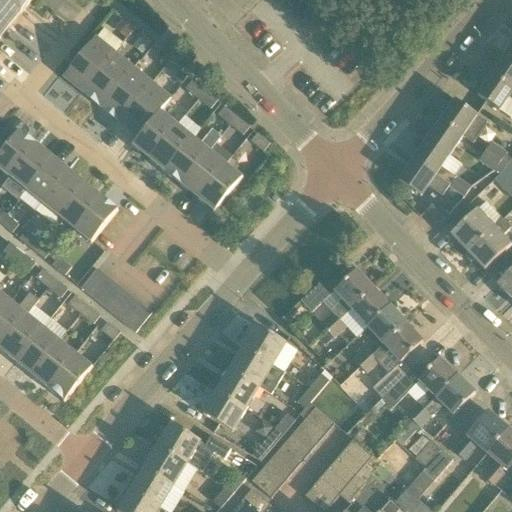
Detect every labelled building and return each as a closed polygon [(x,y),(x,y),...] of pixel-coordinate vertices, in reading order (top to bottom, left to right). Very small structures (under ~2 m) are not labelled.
[(22,15),(3,0),(0,0),(0,23),(9,31),(22,15)] [(3,0),(22,15),(34,0),(3,0)] [(127,39),(136,28),(126,20),(117,31),(127,39)] [(0,23),(0,42),(5,36),(9,31),(0,23)] [(143,36),(133,48),(142,56),(152,44),(143,36)] [(115,54),(114,53),(96,39),(64,79),(83,94),(115,54)] [(174,60),(164,51),(157,61),(166,69),(174,60)] [(102,109),(134,70),(115,54),(83,94),(102,109)] [(492,78),(511,89),(511,61),(506,57),(498,70),(492,78)] [(121,125),(153,85),(134,70),(102,109),(121,125)] [(178,84),(182,87),(189,79),(181,73),(178,77),(178,84)] [(511,121),(511,89),(492,78),(478,98),(511,121)] [(187,91),(198,100),(205,92),(194,83),(187,91)] [(121,125),(134,135),(140,140),(162,113),(172,100),(153,85),(121,125)] [(205,92),(198,100),(212,111),(218,103),(205,92)] [(487,124),(478,117),(456,102),(442,123),(464,138),(474,145),(487,124)] [(219,117),(232,127),(238,119),(226,109),(219,117)] [(149,162),(178,126),(162,113),(140,140),(133,148),(149,162)] [(178,126),(149,162),(163,172),(166,175),(194,140),(201,131),(185,118),(178,126)] [(238,119),(232,127),(244,137),(251,129),(238,119)] [(428,143),(450,158),(464,138),(442,123),(428,143)] [(222,139),(220,137),(214,132),(202,146),(194,140),(166,175),(182,188),(217,145),(222,139)] [(0,171),(10,180),(37,146),(20,133),(9,146),(0,138),(0,171)] [(271,146),(259,136),(252,144),(265,154),(271,146)] [(450,188),(465,199),(471,189),(442,170),(450,158),(428,143),(414,163),(450,188)] [(486,153),(506,167),(510,160),(506,157),(508,155),(492,144),(486,153)] [(198,201),(227,166),(232,158),(217,145),(182,188),(198,201)] [(10,180),(26,193),(53,159),(37,146),(10,180)] [(500,176),(506,167),(486,153),(479,163),(500,176)] [(70,173),(53,159),(26,193),(42,206),(70,173)] [(511,161),(510,160),(506,167),(500,176),(495,182),(504,191),(511,182),(511,161)] [(429,188),(443,199),(450,188),(414,163),(400,184),(422,199),(429,188)] [(244,180),(227,166),(198,201),(215,215),(244,180)] [(70,173),(42,206),(59,219),(86,186),(70,173)] [(75,232),(102,199),(86,186),(59,219),(75,232)] [(456,195),(450,190),(446,196),(452,200),(456,195)] [(75,232),(92,245),(95,241),(118,212),(102,199),(75,232)] [(451,237),(468,255),(503,221),(486,203),(451,237)] [(448,218),(436,204),(428,212),(440,225),(448,218)] [(7,217),(1,225),(13,235),(19,227),(7,217)] [(503,221),(468,255),(485,273),(511,247),(503,238),(511,230),(503,221)] [(20,241),(33,251),(39,243),(27,233),(20,241)] [(52,253),(39,243),(33,251),(45,261),(52,253)] [(4,254),(8,257),(4,263),(12,270),(17,264),(23,256),(11,246),(4,254)] [(29,274),(36,266),(23,256),(17,264),(29,274)] [(60,259),(53,268),(65,278),(72,270),(60,259)] [(91,299),(107,279),(97,271),(82,291),(91,299)] [(37,280),(49,290),(55,282),(43,272),(37,280)] [(511,272),(498,286),(511,299),(511,272)] [(343,302),(331,313),(334,316),(322,327),(329,335),(341,323),(352,313),(375,291),(358,273),(335,294),(343,302)] [(100,306),(116,286),(107,279),(91,299),(100,306)] [(68,292),(55,282),(49,290),(61,300),(68,292)] [(109,313),(125,293),(116,286),(100,306),(109,313)] [(312,315),(331,297),(320,286),(301,303),(304,306),(312,315)] [(352,313),(368,330),(391,309),(375,291),(352,313)] [(0,317),(12,303),(0,293),(0,317)] [(109,313),(118,320),(134,301),(125,293),(109,313)] [(30,295),(18,308),(12,303),(0,317),(0,350),(28,317),(27,316),(39,302),(30,295)] [(69,306),(81,316),(88,308),(76,298),(69,306)] [(118,320),(127,328),(143,308),(134,301),(118,320)] [(284,324),(304,306),(301,303),(281,322),(284,324)] [(100,318),(88,308),(81,316),(94,326),(100,318)] [(127,328),(136,335),(137,334),(152,315),(143,308),(127,328)] [(407,327),(391,309),(368,330),(384,347),(385,348),(407,327)] [(44,330),(28,317),(0,350),(0,351),(16,364),(44,330)] [(341,323),(329,335),(333,339),(335,341),(347,330),(341,323)] [(114,343),(121,335),(108,325),(102,333),(114,343)] [(401,365),(424,344),(407,327),(385,348),(384,347),(372,358),(361,369),(367,376),(391,354),(401,365)] [(244,350),(273,368),(284,374),(298,352),(257,328),(244,350)] [(60,343),(44,330),(16,364),(32,378),(60,343)] [(329,335),(321,341),(326,346),(333,339),(329,335)] [(77,357),(60,343),(32,378),(48,391),(77,357)] [(260,390),(271,397),(285,375),(284,374),(273,368),(244,350),(230,372),(260,390)] [(372,358),(365,350),(353,362),(360,370),(361,369),(372,358)] [(93,369),(92,368),(77,357),(48,391),(65,404),(93,369)] [(418,405),(407,416),(410,420),(414,423),(458,378),(442,363),(440,361),(427,375),(415,387),(407,395),(408,396),(418,405)] [(383,401),(406,378),(397,369),(374,391),(383,401)] [(217,394),(246,412),(260,390),(230,372),(217,394)] [(310,391),(318,397),(329,383),(322,377),(310,391)] [(415,387),(406,378),(383,401),(392,410),(408,396),(407,395),(415,387)] [(458,378),(414,423),(415,424),(409,430),(396,442),(401,446),(402,448),(443,408),(454,418),(476,396),(458,378)] [(306,411),(318,397),(310,391),(298,405),(306,411)] [(203,416),(233,434),(246,412),(217,394),(203,416)] [(316,410),(307,420),(326,437),(335,427),(316,410)] [(489,414),(454,454),(464,462),(477,447),(488,457),(509,432),(489,414)] [(276,430),(283,437),(295,422),(288,416),(276,430)] [(319,446),(326,437),(307,420),(299,429),(319,446)] [(410,420),(404,425),(409,430),(415,424),(414,423),(410,420)] [(187,466),(188,465),(202,473),(213,454),(225,461),(231,451),(210,440),(205,448),(201,443),(172,426),(158,448),(187,466)] [(311,455),(319,446),(299,429),(291,438),(311,455)] [(261,463),(283,437),(276,430),(252,458),(261,463)] [(484,480),(494,488),(511,467),(511,434),(509,432),(488,457),(497,465),(484,480)] [(303,464),(311,455),(291,438),(284,447),(303,464)] [(353,442),(344,452),(364,469),(372,459),(353,442)] [(413,465),(424,474),(443,452),(432,443),(417,461),(413,465)] [(295,473),(303,464),(284,447),(276,456),(295,473)] [(144,470),(174,488),(187,466),(158,448),(144,470)] [(358,475),(364,469),(344,452),(337,461),(356,478),(358,475)] [(443,452),(424,474),(435,483),(454,461),(443,452)] [(287,482),(295,473),(276,456),(268,466),(287,482)] [(348,487),(356,478),(337,461),(329,471),(348,487)] [(280,491),(287,482),(268,466),(260,475),(280,491)] [(160,510),(174,488),(144,470),(131,492),(160,510)] [(340,496),(348,487),(329,471),(321,480),(340,496)] [(238,475),(225,490),(233,496),(245,482),(238,475)] [(280,491),(260,475),(252,484),(272,500),(280,491)] [(340,496),(340,497),(349,505),(365,486),(364,485),(356,478),(348,487),(340,496)] [(313,489),(333,506),(340,497),(340,496),(321,480),(313,489)] [(321,511),(327,511),(333,506),(313,489),(306,498),(321,511)] [(395,505),(403,511),(426,511),(428,510),(418,503),(421,500),(407,489),(395,505)] [(222,510),(233,496),(225,490),(213,503),(222,510)] [(118,511),(159,511),(160,510),(131,492),(118,511)] [(244,501),(257,511),(267,511),(271,508),(252,492),(244,501)] [(390,503),(381,511),(399,511),(400,511),(390,503)]
